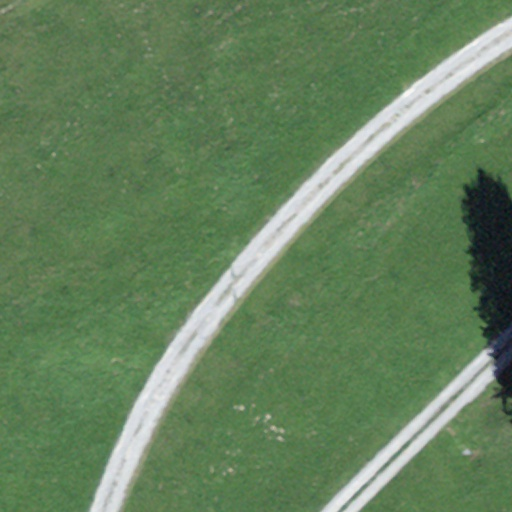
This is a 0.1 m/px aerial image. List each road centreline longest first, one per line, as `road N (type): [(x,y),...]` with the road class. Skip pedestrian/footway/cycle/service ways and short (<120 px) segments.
road 1 (track): [(511,33),(367,142),(250,261),(171,368),(103,511)]
road 2 (track): [(339,511),(511,351)]
